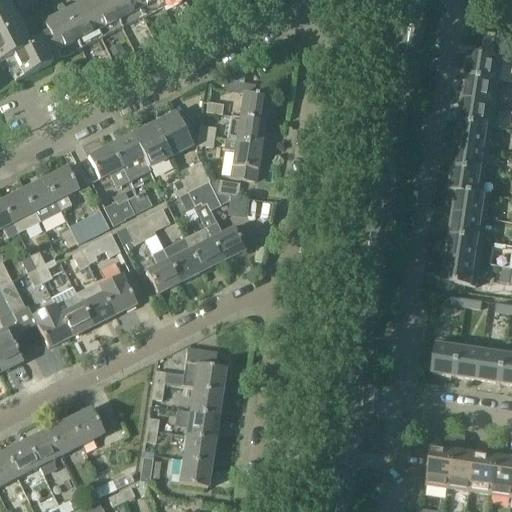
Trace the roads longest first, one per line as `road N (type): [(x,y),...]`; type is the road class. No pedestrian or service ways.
road 1 (residential): [(403,407),(454,0)]
road 2 (tertiary): [(352,399),(412,0)]
road 3 (residential): [(0,167),(314,7)]
road 4 (residential): [(0,423),(284,279)]
road 5 (residential): [(284,279),(321,34),(314,7)]
road 6 (residential): [(249,511),(284,279)]
